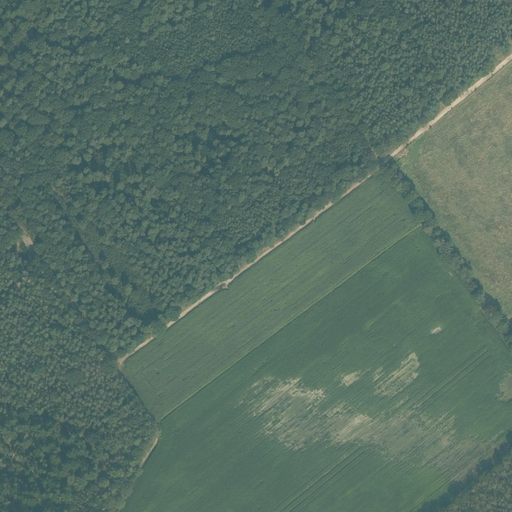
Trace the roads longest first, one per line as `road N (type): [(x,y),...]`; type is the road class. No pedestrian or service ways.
road 1 (track): [(242,271),(131,111)]
road 2 (track): [(242,271),(382,162)]
road 3 (track): [(297,78),(131,111)]
road 4 (track): [(113,365),(242,271)]
road 5 (track): [(0,408),(145,453)]
road 6 (track): [(33,254),(113,365)]
road 7 (track): [(131,111),(0,134)]
road 8 (track): [(379,0),(453,102)]
road 9 (track): [(115,0),(187,99)]
